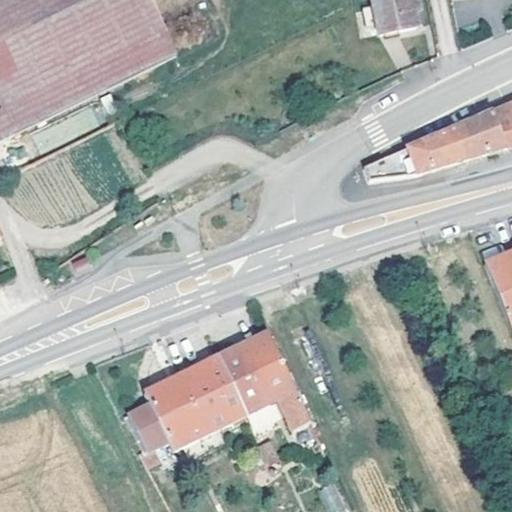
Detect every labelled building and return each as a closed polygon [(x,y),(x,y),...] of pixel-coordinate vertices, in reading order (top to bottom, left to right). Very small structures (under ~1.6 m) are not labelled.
[(136,0),(0,0),(0,122),(158,46),(136,0)] [(356,0),(359,19),(396,12),(394,0),(356,0)] [(470,143),(511,132),(511,89),(472,106),(394,140),(403,164),(470,143)] [(403,164),(394,140),(352,158),(356,171),(403,164)] [(511,237),(471,254),(500,323),(511,318),(511,237)] [(280,421),(282,419),(298,413),(255,323),(204,347),(235,405),(265,389),(274,407),(280,421)] [(235,405),(204,347),(133,382),(139,394),(114,406),(131,441),(128,442),(136,459),(149,453),(143,439),(158,431),(162,440),(235,405)] [(298,413),(282,419),(292,439),(295,437),(307,433),(298,413)] [(307,433),(295,437),(299,444),(310,439),(307,433)] [(347,511),(336,482),(318,489),(327,511),(347,511)]
